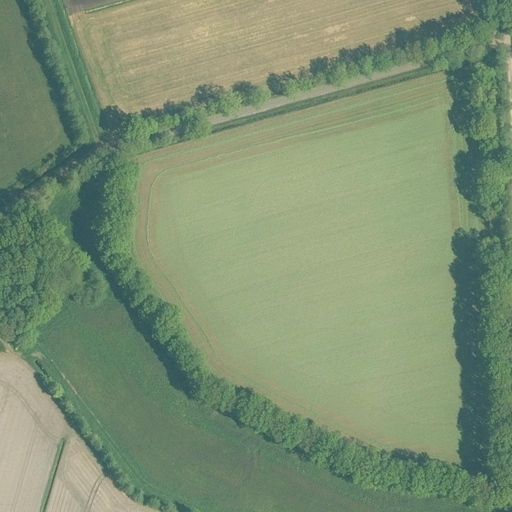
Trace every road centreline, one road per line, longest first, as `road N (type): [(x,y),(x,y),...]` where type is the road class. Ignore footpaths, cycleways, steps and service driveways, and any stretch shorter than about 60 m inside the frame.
road 1 (unclassified): [(0,213),(103,150),(466,50),(491,33),(504,0)]
road 2 (track): [(0,342),(39,357),(137,485),(194,511)]
road 3 (track): [(103,150),(48,0)]
